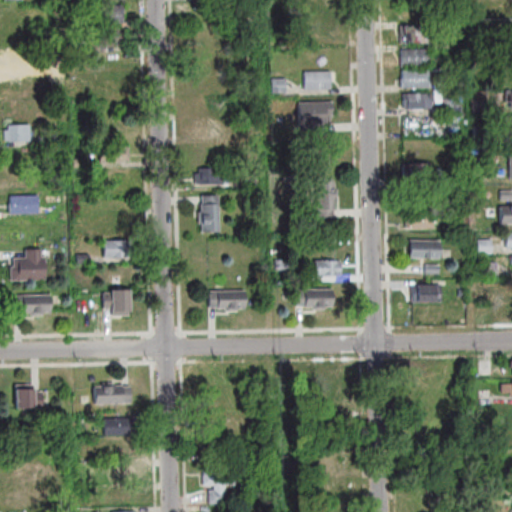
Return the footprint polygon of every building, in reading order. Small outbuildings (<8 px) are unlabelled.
[(125,22),(98,22),(97,6),(125,5),(125,22)] [(400,26),(401,44),(430,44),(429,26),(400,26)] [(101,46),(101,29),(122,29),(122,46),(101,46)] [(74,51),(73,41),(87,41),(88,50),(74,51)] [(401,50),(402,67),(430,67),(429,49),(401,50)] [(29,68),(29,56),(5,56),(5,68),(29,68)] [(428,70),(429,88),(401,89),(401,79),(403,79),(402,71),(428,70)] [(214,84),(210,72),(199,75),(203,87),(214,84)] [(331,90),(305,91),(305,72),(331,72),(331,90)] [(92,95),(125,95),(125,74),(92,74),(92,95)] [(287,79),(287,93),(273,93),(273,79),(287,79)] [(403,110),(431,109),(431,94),(403,95),(403,110)] [(447,101),(448,114),(463,113),(462,101),(447,101)] [(299,125),(298,103),(332,103),(332,116),(330,116),(330,124),(316,124),(317,132),(304,132),(304,125),(299,125)] [(225,121),(192,121),(192,136),(225,136),(225,121)] [(10,125),(31,125),(31,141),(10,141),(6,141),(5,131),(10,131),(10,125)] [(40,137),(55,137),(55,145),(40,146),(40,137)] [(101,162),(101,148),(130,147),(131,162),(101,162)] [(74,168),(74,160),(88,160),(88,168),(74,168)] [(403,182),(436,181),(436,172),(433,173),(432,163),(402,164),(403,182)] [(229,169),(229,184),(198,185),(198,174),(202,174),(202,169),(229,169)] [(261,177),(261,189),(247,189),(247,177),(261,177)] [(317,218),(316,182),(335,181),(335,190),(338,190),(338,201),(335,201),(335,209),(334,210),(334,217),(317,218)] [(501,191),(511,191),(511,200),(501,201),(501,191)] [(12,197),(39,196),(40,213),(12,214),(12,197)] [(219,196),(220,231),(203,232),(203,224),(200,224),(200,213),(202,213),(202,205),(204,205),(204,196),(219,196)] [(501,225),(511,224),(511,206),(500,207),(501,225)] [(407,229),(434,228),(433,210),(411,211),(412,217),(406,217),(407,229)] [(126,232),(126,216),(101,216),(101,232),(126,232)] [(410,240),(410,259),(440,259),(440,241),(410,240)] [(478,240),(478,255),(493,254),(493,240),(478,240)] [(132,257),(105,257),(105,241),(132,241),(132,257)] [(15,258),(27,258),(27,250),(41,250),(42,258),(46,258),(46,280),(13,281),(12,268),(15,268),(15,258)] [(78,255),(91,255),(91,262),(78,263),(78,255)] [(316,261),(337,260),(337,262),(342,261),(342,276),(337,276),(337,277),(317,277),(316,261)] [(274,261),(289,261),(290,270),(274,271),(274,261)] [(482,262),(483,278),(496,278),(496,262),(482,262)] [(426,265),(426,275),(440,275),(440,265),(426,265)] [(412,286),(412,304),(443,303),(442,288),(436,288),(436,285),(412,286)] [(131,311),(130,311),(130,315),(114,316),(114,311),(113,311),(113,308),(105,309),(105,294),(113,294),(113,291),(130,290),(131,311)] [(297,290),(332,290),(332,307),(325,307),(325,309),(314,309),(314,308),(306,308),(306,306),(297,306),(297,290)] [(210,292),(245,291),(245,308),(238,308),(238,311),(227,311),(227,309),(219,309),(219,308),(210,308),(210,292)] [(51,295),(51,312),(43,312),(43,315),(32,316),(32,312),(24,313),(24,312),(17,312),(16,296),(51,295)] [(411,363),(411,377),(438,377),(438,363),(411,363)] [(320,365),(341,365),(341,381),(321,382),(320,365)] [(281,380),(280,366),(291,366),(291,380),(281,380)] [(96,404),(96,387),(104,387),(104,384),(115,384),(115,386),(123,386),(123,387),(131,387),(132,404),(96,404)] [(511,393),(503,393),(503,385),(511,384),(511,393)] [(17,408),(17,386),(34,385),(34,393),(43,392),(44,408),(17,408)] [(422,385),(410,385),(410,393),(422,393),(422,385)] [(208,388),(208,406),(234,406),(234,388),(208,388)] [(406,419),(417,419),(417,402),(406,402),(406,419)] [(209,427),(230,427),(230,411),(209,411),(209,427)] [(136,418),(137,435),(106,436),(105,419),(136,418)] [(131,454),(131,441),(109,441),(109,454),(131,454)] [(133,463),(109,463),(109,480),(133,480),(133,463)] [(205,465),(236,465),(236,485),(225,485),(225,491),(228,491),(228,503),(211,504),(210,491),(216,491),(216,486),(205,486),(205,465)] [(497,498),(483,498),(483,486),(496,486),(497,498)]
